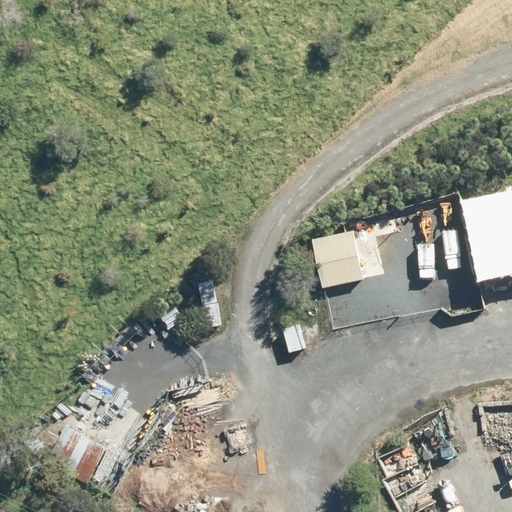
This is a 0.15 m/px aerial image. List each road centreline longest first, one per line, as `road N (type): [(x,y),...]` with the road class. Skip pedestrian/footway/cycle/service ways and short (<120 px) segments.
road 1 (unknown): [(310,445),(258,377),(243,321),(257,248),(316,173),(444,90),(511,66)]
road 2 (unknown): [(310,445),(342,394),(402,362),(511,338)]
